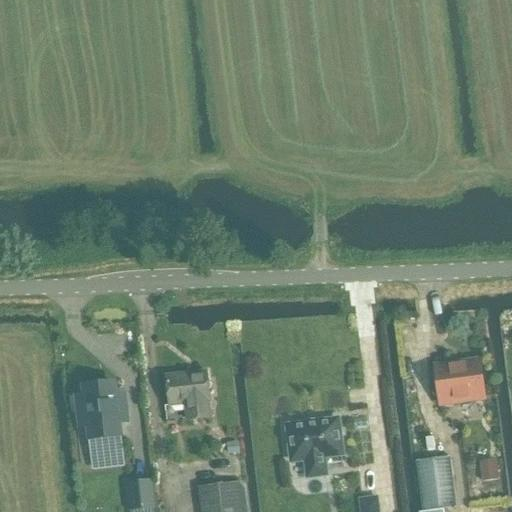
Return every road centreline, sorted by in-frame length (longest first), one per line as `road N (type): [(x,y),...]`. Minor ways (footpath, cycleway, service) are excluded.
road 1 (unclassified): [(511,270),(0,289)]
road 2 (unknown): [(368,276),(385,511)]
